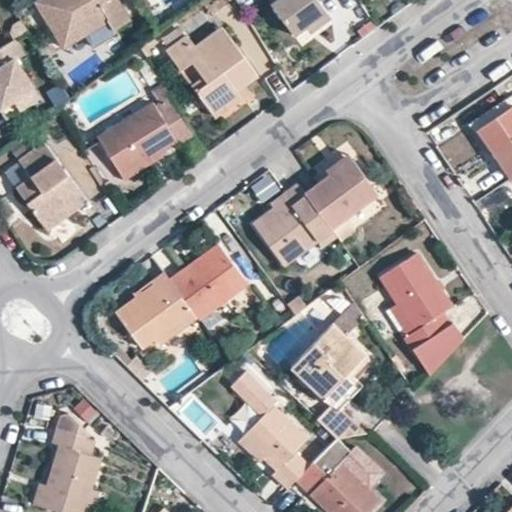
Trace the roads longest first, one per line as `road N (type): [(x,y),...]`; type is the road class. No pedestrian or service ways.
road 1 (residential): [(357,75),(47,303)]
road 2 (residential): [(357,75),(511,303)]
road 3 (residential): [(239,511),(55,346)]
road 4 (residential): [(469,0),(357,75)]
